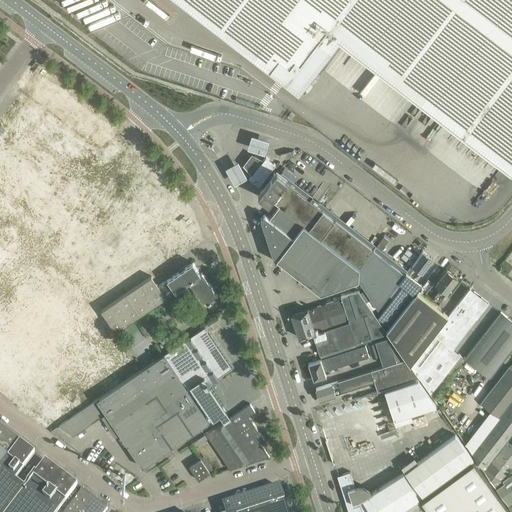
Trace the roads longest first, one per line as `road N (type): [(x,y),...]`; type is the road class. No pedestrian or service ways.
road 1 (unclassified): [(313,459),(146,508),(114,496),(0,408)]
road 2 (tertiary): [(313,459),(238,233),(182,137)]
road 3 (unclassified): [(476,241),(439,237),(287,130),(210,115),(182,137)]
road 4 (tertiary): [(182,137),(47,27)]
